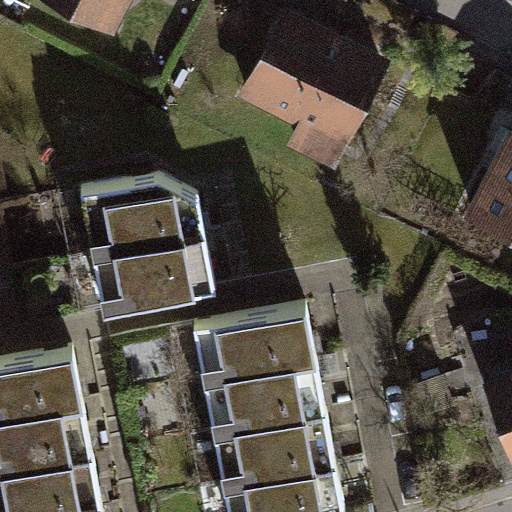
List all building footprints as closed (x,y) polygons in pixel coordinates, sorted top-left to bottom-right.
[(56,0),(102,24),(114,0),(56,0)] [(277,9),(238,85),(335,134),(374,58),(277,9)] [(464,209),(511,233),(511,129),(506,126),(464,209)] [(151,169),(73,183),(85,248),(197,226),(190,189),(151,169)] [(207,282),(197,226),(85,248),(96,303),(207,282)] [(297,297),(186,318),(196,373),(308,352),(297,297)] [(65,341),(0,352),(0,409),(75,396),(65,341)] [(318,404),(308,352),(196,373),(206,425),(318,404)] [(511,368),(482,379),(509,452),(511,451),(511,368)] [(0,463),(85,448),(75,396),(0,409),(0,463)] [(328,457),(318,404),(206,425),(216,478),(328,457)] [(0,511),(33,511),(95,501),(85,448),(0,463),(0,511)] [(304,511),(337,504),(328,457),(216,478),(222,511),(304,511)] [(97,511),(95,501),(33,511),(97,511)]
